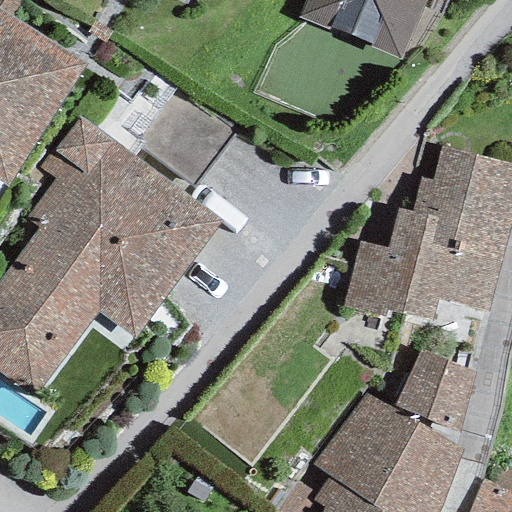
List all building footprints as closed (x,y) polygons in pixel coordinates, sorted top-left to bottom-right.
[(0,0),(0,11),(9,16),(18,0),(0,0)] [(426,0),(305,0),(299,16),(402,59),(426,0)] [(0,11),(0,185),(5,189),(83,62),(9,16),(0,11)] [(221,220),(80,115),(40,166),(56,177),(29,218),(41,228),(0,280),(0,369),(35,395),(97,314),(130,343),(221,220)] [(511,216),(511,163),(440,146),(432,180),(420,177),(411,212),(396,208),(386,249),(359,243),(343,307),(383,317),(386,306),(433,317),(437,300),(488,312),(511,216)] [(418,352),(393,405),(458,431),(475,373),(418,352)] [(435,511),(462,451),(364,394),(311,466),(382,511),(435,511)] [(511,468),(495,462),(487,481),(511,490),(511,468)] [(382,511),(311,466),(279,511),(382,511)] [(511,511),(511,490),(487,481),(482,478),(466,511),(511,511)]
